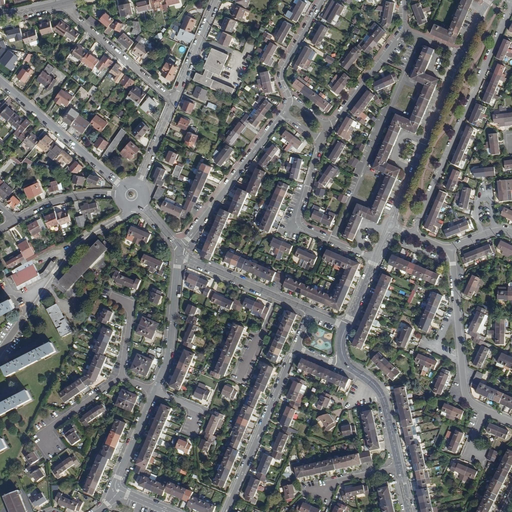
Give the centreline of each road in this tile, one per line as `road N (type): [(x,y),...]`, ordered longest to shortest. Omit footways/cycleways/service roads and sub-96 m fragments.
road 1 (residential): [(511,5),(413,235)]
road 2 (residential): [(420,36),(333,241)]
road 3 (residential): [(129,206),(73,245),(0,350)]
road 4 (residential): [(462,53),(393,219)]
road 5 (residential): [(226,511),(297,347)]
road 6 (residential): [(284,112),(179,249)]
road 7 (residential): [(0,79),(122,187)]
road 8 (residential): [(66,1),(172,101)]
road 9 (residential): [(179,249),(169,353),(155,391)]
road 10 (residential): [(320,140),(297,219),(333,241)]
road 11 (residential): [(345,361),(382,396),(400,466)]
road 12 (residential): [(406,32),(330,128)]
